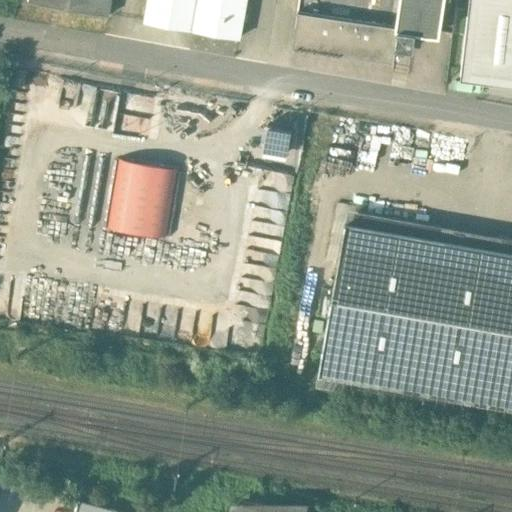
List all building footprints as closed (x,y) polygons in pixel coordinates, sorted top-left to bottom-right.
[(111,0),(30,0),(30,3),(109,16),(111,0)] [(246,0),(148,0),(145,20),(240,37),(246,0)] [(299,0),(293,44),(393,59),(395,44),(413,47),(416,29),(439,33),(443,0),(299,0)] [(511,84),(511,0),(469,0),(460,78),(511,84)] [(292,130),(269,125),(264,150),(287,155),(292,130)] [(178,168),(118,158),(106,227),(167,237),(178,168)] [(192,175),(182,174),(178,198),(188,199),(192,175)] [(511,251),(345,222),(318,374),(511,408),(511,251)] [(78,511),(126,511),(82,500),(78,511)] [(238,501),(235,511),(309,511),(311,508),(238,501)]
